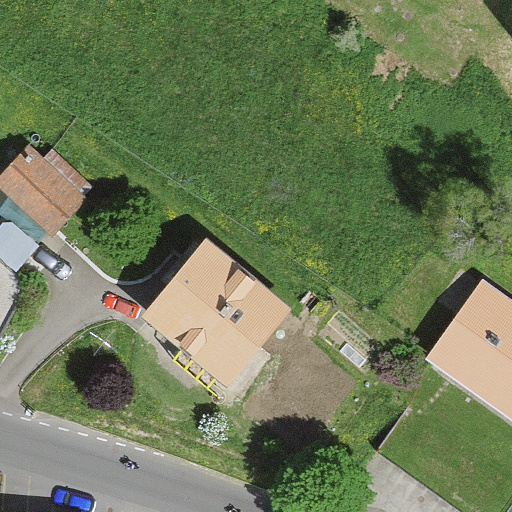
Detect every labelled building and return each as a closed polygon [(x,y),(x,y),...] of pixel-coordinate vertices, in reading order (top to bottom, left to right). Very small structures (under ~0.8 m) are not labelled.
[(30,148),(0,180),(0,187),(10,197),(46,230),(52,236),(86,200),(30,148)] [(0,230),(0,256),(13,268),(46,230),(10,197),(0,208),(0,217),(6,223),(0,230)] [(205,240),(140,318),(223,387),(288,309),(205,240)] [(0,328),(18,291),(18,284),(17,277),(0,261),(0,328)] [(511,303),(482,281),(426,358),(511,420),(511,303)] [(511,473),(416,401),(379,450),(459,511),(506,511),(511,505),(511,473)]
